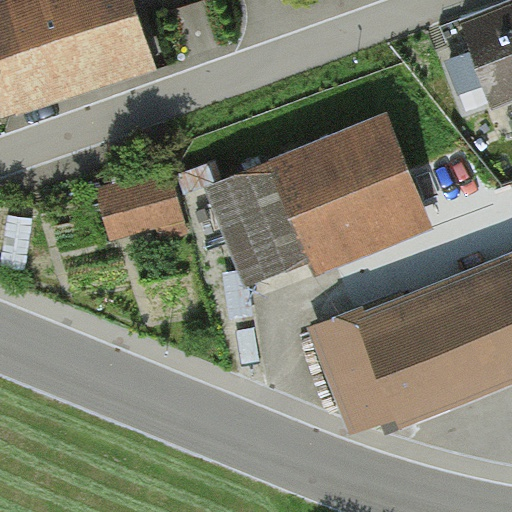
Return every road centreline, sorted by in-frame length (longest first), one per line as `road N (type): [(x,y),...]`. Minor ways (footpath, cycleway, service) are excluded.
road 1 (unclassified): [(0,343),(390,489),(511,509)]
road 2 (residential): [(462,0),(0,158)]
